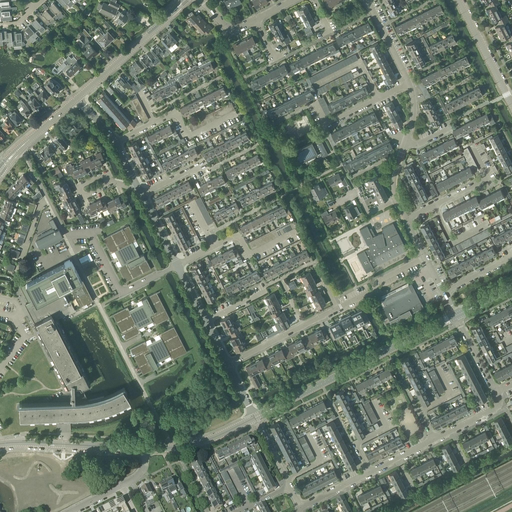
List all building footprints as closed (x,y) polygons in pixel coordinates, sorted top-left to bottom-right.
[(103,3),(99,12),(113,18),(114,17),(116,19),(115,20),(121,25),(128,18),(121,12),(120,13),(117,10),(117,9),(120,4),(116,3),(116,0),(115,0),(110,0),(108,5),(103,3)] [(239,0),(225,0),(222,2),(224,6),(226,5),(228,9),(241,2),(239,0)] [(248,0),(252,7),(255,6),(256,8),(262,6),(258,0),(248,0)] [(0,11),(1,11),(9,11),(11,10),(10,7),(9,7),(9,1),(0,1),(0,11)] [(388,11),(396,7),(393,1),(385,5),(388,11)] [(496,5),(499,3),(498,1),(489,5),(490,8),(486,10),(489,16),(499,11),(496,5)] [(62,12),(54,3),(53,4),(52,4),(51,5),(49,7),(50,7),(49,8),(47,7),(45,9),(46,10),(53,18),(56,15),(57,16),(62,12)] [(439,4),(433,7),(438,15),(438,16),(441,14),(442,15),(444,14),(439,4)] [(396,7),(388,11),(391,16),(399,12),(401,11),(398,5),(396,7)] [(305,6),(305,7),(304,6),(301,7),(302,8),(298,10),(297,11),(298,14),(297,15),(299,17),(301,16),(308,12),(305,6)] [(433,7),(428,10),(432,18),(438,15),(433,7)] [(54,19),(53,18),(46,10),(42,13),(42,14),(41,15),(40,14),(38,16),(46,24),(49,22),(50,23),(54,19)] [(428,10),(422,12),(427,21),(432,18),(428,10)] [(0,11),(0,19),(0,21),(2,21),(12,20),(11,17),(10,17),(9,11),(1,11),(0,11)] [(506,16),(502,17),(499,11),(489,16),(492,23),(497,20),(498,23),(507,18),(506,16)] [(304,21),(311,18),(308,12),(301,16),(304,21)] [(422,12),(417,15),(421,23),(427,21),(422,12)] [(198,15),(196,17),(193,14),(185,21),(188,24),(191,21),(196,27),(203,21),(198,15)] [(417,15),(411,18),(416,26),(415,26),(416,28),(421,25),(421,24),(421,23),(417,15)] [(311,18),(304,21),(307,27),(303,29),(307,37),(313,34),(308,26),(314,23),(311,18)] [(411,18),(406,21),(410,29),(415,26),(416,26),(411,18)] [(499,26),(495,28),(498,34),(508,29),(505,23),(508,21),(507,18),(498,23),(499,26)] [(34,32),(38,29),(41,33),(45,29),(36,19),(31,24),(30,23),(28,25),(28,26),(28,25),(34,32)] [(281,23),(280,23),(278,20),(276,21),(268,25),(271,31),(279,27),(283,25),(281,23)] [(208,24),(208,25),(203,21),(196,27),(201,33),(204,31),(206,33),(212,28),(208,24)] [(406,21),(400,24),(404,32),(410,29),(406,21)] [(367,22),(362,25),(366,32),(371,30),(367,22)] [(400,24),(395,27),(399,35),(404,32),(400,24)] [(38,36),(34,32),(28,25),(28,26),(23,30),(23,29),(21,31),(21,32),(21,38),(26,37),(27,39),(29,36),(30,38),(31,41),(32,43),(35,40),(35,39),(35,38),(38,36)] [(362,25),(356,27),(360,35),(361,35),(366,32),(362,25)] [(274,37),(282,33),(279,27),(271,31),(274,37)] [(356,27),(351,30),(355,38),(357,41),(362,38),(361,35),(360,35),(356,27)] [(93,38),(89,34),(84,29),(81,31),(82,31),(90,41),(93,38)] [(99,34),(94,39),(99,44),(102,47),(103,45),(104,46),(105,46),(106,46),(107,45),(107,44),(109,42),(103,35),(102,34),(97,29),(95,30),(99,34)] [(511,34),(511,35),(508,29),(498,34),(501,40),(507,37),(509,40),(511,38),(511,34)] [(351,30),(346,33),(350,41),(350,40),(352,43),(357,41),(355,38),(351,30)] [(12,46),(11,32),(4,32),(4,31),(1,31),(2,42),(7,41),(7,46),(12,46)] [(88,43),(90,41),(82,31),(78,34),(80,37),(77,39),(84,46),(88,43)] [(105,34),(103,35),(109,42),(111,40),(112,40),(113,39),(113,38),(114,38),(112,37),(114,35),(112,33),(110,34),(108,31),(105,34)] [(286,45),(291,42),(286,31),(282,33),(274,37),(277,43),(283,40),(286,45)] [(454,40),(457,38),(453,31),(450,32),(451,34),(446,37),(450,45),(455,42),(454,40)] [(21,38),(21,32),(14,33),(14,32),(11,32),(12,46),(12,47),(23,46),(25,45),(25,44),(22,41),(21,41),(21,38)] [(346,33),(340,36),(344,43),(350,41),(346,33)] [(171,36),(169,37),(167,35),(164,38),(163,38),(161,39),(161,40),(167,47),(168,49),(177,42),(171,36)] [(246,49),(255,44),(251,36),(242,41),(246,49)] [(337,41),(335,42),(337,47),(339,46),(344,43),(340,36),(335,38),(337,41)] [(445,48),(450,45),(446,37),(441,40),(445,48)] [(415,44),(416,43),(415,40),(413,41),(405,45),(408,51),(416,47),(415,44)] [(439,51),(445,48),(441,40),(435,43),(439,51)] [(252,59),(246,49),(242,41),(232,45),(237,54),(242,51),(244,55),(244,56),(245,56),(248,61),(252,59)] [(332,42),(326,45),(330,53),(332,55),(339,51),(337,47),(335,42),(332,44),(332,42)] [(87,49),(84,52),(86,55),(86,56),(86,57),(87,57),(88,57),(89,58),(92,55),(93,56),(93,55),(94,56),(97,53),(89,45),(88,43),(84,46),(87,49)] [(372,52),(380,48),(377,43),(370,47),(372,52)] [(433,54),(439,51),(435,43),(429,46),(433,54)] [(168,49),(167,47),(162,51),(157,45),(154,47),(152,47),(150,49),(150,50),(156,57),(159,54),(161,56),(163,54),(165,56),(168,53),(170,51),(168,49)] [(326,45),(321,48),(325,55),(326,58),(332,55),(330,53),(326,45)] [(411,57),(419,52),(416,47),(408,51),(411,57)] [(321,48),(315,50),(319,58),(325,55),(321,48)] [(375,57),(383,53),(380,48),(372,52),(375,57)] [(315,50),(310,53),(314,61),(319,58),(315,50)] [(414,62),(422,58),(419,52),(411,57),(414,62)] [(310,53),(305,56),(309,64),(314,61),(310,53)] [(378,63),(385,59),(383,53),(375,57),(378,63)] [(153,58),(151,60),(146,54),(143,57),(141,57),(140,58),(140,60),(145,66),(149,63),(150,65),(152,63),(154,66),(158,63),(153,58)] [(65,60),(76,72),(79,69),(79,68),(81,66),(82,64),(80,62),(78,63),(77,61),(77,60),(73,56),(71,59),(69,56),(65,60)] [(305,56),(300,59),(303,66),(309,64),(305,56)] [(463,67),(469,64),(465,56),(459,59),(463,67)] [(296,60),(294,61),(298,69),(299,71),(300,71),(305,69),(303,66),(300,59),(299,58),(296,60)] [(417,68),(425,63),(422,58),(414,62),(417,68)] [(214,69),(210,62),(212,61),(211,59),(207,59),(203,61),(208,72),(214,69)] [(380,68),(388,64),(385,59),(378,63),(380,68)] [(458,70),(463,67),(459,59),(454,62),(458,70)] [(73,75),(76,72),(65,60),(63,62),(66,65),(62,69),(65,72),(66,71),(68,73),(66,74),(68,77),(70,75),(70,76),(72,74),(73,75)] [(203,75),(208,72),(203,61),(201,63),(201,64),(198,65),(203,75)] [(290,67),(288,68),(291,74),(292,75),(299,71),(298,69),(294,61),(289,64),(290,67)] [(135,75),(142,69),(140,67),(135,62),(129,68),(132,71),(129,73),(133,77),(134,76),(136,79),(134,80),(138,84),(136,86),(139,91),(145,86),(142,84),(143,83),(137,77),(137,78),(135,75)] [(452,73),(458,70),(454,62),(448,64),(452,73)] [(283,64),(278,67),(282,75),(287,72),(289,75),(291,74),(288,68),(288,67),(285,68),(283,64)] [(383,73),(391,69),(388,64),(380,68),(383,73)] [(447,75),(452,73),(448,64),(443,67),(447,75)] [(203,75),(198,65),(196,66),(196,65),(192,67),(198,78),(203,75)] [(193,80),(198,78),(192,67),(187,69),(193,80)] [(278,67),(273,70),(277,77),(278,80),(283,77),(282,75),(278,67)] [(441,78),(447,75),(443,67),(437,70),(441,78)] [(187,83),(193,80),(187,69),(182,72),(187,83)] [(386,79),(394,75),(391,69),(383,73),(386,79)] [(273,70),(267,72),(271,80),(277,77),(273,70)] [(436,81),(441,78),(437,70),(432,73),(436,81)] [(182,86),(187,83),(182,72),(174,76),(178,84),(181,83),(182,86)] [(267,72),(262,75),(266,83),(271,80),(267,72)] [(430,84),(436,81),(432,73),(426,76),(430,84)] [(262,75),(257,78),(261,86),(266,83),(262,75)] [(389,84),(396,80),(394,75),(386,79),(389,84)] [(120,76),(115,81),(121,89),(123,91),(126,89),(130,85),(126,81),(125,82),(120,76)] [(425,86),(430,84),(426,76),(420,79),(421,79),(422,81),(424,84),(425,86)] [(175,84),(177,83),(175,78),(171,79),(170,79),(169,79),(169,80),(168,81),(167,81),(173,92),(178,90),(175,84)] [(253,83),(250,85),(253,90),(261,86),(257,78),(251,81),(253,83)] [(52,81),(50,81),(50,80),(44,85),(48,89),(47,89),(52,94),(54,92),(56,94),(59,91),(57,89),(59,87),(57,84),(55,86),(53,84),(53,82),(52,81)] [(167,95),(173,92),(167,81),(165,83),(165,84),(163,86),(167,95)] [(368,94),(365,89),(368,87),(366,83),(361,86),(361,85),(358,87),(359,89),(363,97),(368,94)] [(139,91),(136,86),(134,84),(130,87),(136,94),(139,91)] [(315,91),(314,90),(312,85),(310,86),(309,88),(309,89),(306,90),(304,91),(304,92),(308,99),(313,97),(312,93),(315,91)] [(359,89),(358,87),(357,85),(354,86),(356,89),(357,90),(354,91),(358,99),(363,97),(359,89)] [(46,93),(42,88),(41,86),(37,90),(36,89),(34,91),(36,93),(37,95),(40,99),(41,98),(43,100),(44,99),(45,99),(46,99),(48,98),(48,96),(46,94),(46,93)] [(114,92),(109,86),(106,89),(111,95),(114,92)] [(162,98),(167,95),(163,86),(157,88),(162,98)] [(219,89),(217,90),(221,97),(223,100),(225,99),(224,96),(227,95),(223,87),(222,87),(221,86),(219,87),(219,88),(219,89)] [(472,90),(477,98),(482,96),(478,87),(472,90)] [(156,101),(162,98),(157,88),(151,91),(156,101)] [(217,90),(212,93),(216,100),(221,97),(217,90)] [(471,101),(477,98),(472,90),(467,93),(471,101)] [(352,102),(358,99),(354,91),(348,94),(352,102)] [(303,102),(308,99),(304,92),(299,94),(303,102)] [(129,122),(104,93),(97,99),(122,129),(128,124),(129,125),(127,127),(129,129),(136,123),(132,119),(129,122)] [(212,93),(206,95),(210,103),(211,104),(213,103),(213,102),(216,100),(212,93)] [(465,104),(471,101),(467,93),(461,96),(465,104)] [(297,105),(303,102),(299,94),(293,97),(297,105)] [(347,105),(352,102),(348,94),(343,97),(347,105)] [(203,97),(201,98),(205,105),(210,103),(206,95),(205,95),(203,96),(203,97)] [(347,105),(343,97),(342,95),(338,97),(337,96),(336,96),(341,107),(342,109),(346,107),(345,105),(347,105)] [(332,100),(331,100),(332,102),(336,110),(339,109),(341,107),(336,96),(333,98),(332,100)] [(460,107),(465,104),(461,96),(456,99),(460,107)] [(292,108),(297,105),(293,97),(288,100),(292,108)] [(30,98),(27,100),(29,102),(28,103),(34,110),(36,110),(37,108),(38,107),(37,107),(40,105),(34,98),(32,100),(30,98)] [(201,98),(196,101),(200,108),(205,105),(201,98)] [(450,101),(449,100),(448,99),(447,100),(446,101),(444,102),(445,104),(449,112),(455,109),(450,101)] [(455,109),(460,107),(456,99),(450,101),(455,109)] [(288,100),(283,103),(287,110),(292,108),(288,100)] [(429,100),(421,104),(424,110),(432,106),(429,100)] [(20,103),(22,106),(23,108),(20,111),(23,115),(23,114),(26,117),(27,117),(29,116),(29,114),(28,114),(30,113),(28,110),(29,109),(26,106),(22,101),(20,103)] [(196,101),(191,103),(194,111),(200,108),(196,101)] [(331,113),(336,110),(332,102),(327,105),(328,107),(329,110),(331,113)] [(387,111),(394,108),(392,102),(384,106),(387,111)] [(191,103),(185,106),(189,114),(194,111),(191,103)] [(283,103),(277,105),(282,114),(285,113),(286,112),(285,111),(287,110),(283,103)] [(277,105),(272,108),(276,116),(278,115),(278,116),(279,116),(282,114),(277,105)] [(185,106),(180,109),(183,116),(189,114),(185,106)] [(432,106),(424,110),(427,115),(435,111),(435,110),(434,108),(432,106)] [(264,109),(263,110),(266,117),(269,115),(271,119),(276,116),(272,108),(267,111),(267,110),(264,109)] [(390,117),(397,113),(394,108),(387,111),(390,117)] [(10,111),(8,113),(9,115),(9,116),(11,118),(10,118),(16,125),(18,125),(19,124),(20,122),(19,121),(22,120),(15,112),(14,111),(12,113),(10,111)] [(435,111),(427,115),(430,121),(438,116),(435,111)] [(368,115),(372,122),(373,125),(379,122),(374,112),(368,115)] [(393,122),(400,118),(397,113),(390,117),(393,122)] [(486,113),(480,116),(484,124),(489,121),(490,122),(491,122),(492,124),(495,122),(491,114),(488,116),(486,113)] [(367,125),(372,122),(368,115),(363,117),(367,125)] [(438,116),(430,121),(433,126),(441,122),(438,116)] [(480,116),(475,119),(479,127),(484,124),(480,116)] [(361,128),(367,125),(363,117),(357,120),(361,128)] [(395,128),(403,124),(400,118),(393,122),(395,128)] [(78,123),(79,122),(78,119),(75,122),(74,122),(71,125),(77,132),(82,127),(78,123)] [(475,119),(469,122),(473,129),(479,127),(475,119)] [(9,122),(7,120),(1,125),(5,130),(6,130),(8,133),(9,133),(11,131),(11,130),(11,129),(13,128),(11,126),(12,125),(9,122)] [(356,130),(361,128),(357,120),(352,123),(356,130)] [(352,123),(351,122),(349,123),(349,125),(347,126),(351,133),(350,133),(352,136),(357,133),(356,130),(352,123)] [(469,122),(464,124),(468,132),(473,129),(469,122)] [(464,124),(458,127),(462,135),(464,137),(469,135),(468,132),(464,124)] [(72,136),(77,132),(71,125),(68,127),(68,129),(65,131),(67,133),(69,131),(72,136)] [(166,127),(164,128),(168,136),(173,133),(174,135),(177,134),(173,126),(173,127),(170,128),(169,125),(169,126),(168,125),(166,126),(166,127)] [(345,136),(350,133),(351,133),(347,126),(342,128),(345,136)] [(458,127),(453,130),(456,137),(457,138),(462,135),(458,127)] [(164,128),(159,131),(162,138),(168,136),(164,128)] [(340,139),(345,136),(342,128),(336,131),(340,139)] [(159,131),(153,134),(157,141),(162,138),(159,131)] [(335,141),(340,139),(336,131),(331,134),(332,137),(329,138),(333,147),(334,147),(333,146),(336,144),(335,141)] [(240,135),(244,142),(250,139),(246,132),(240,135)] [(148,136),(151,144),(157,141),(153,134),(148,136)] [(63,149),(68,145),(61,137),(62,137),(60,135),(59,136),(58,136),(55,138),(55,139),(54,140),(56,142),(57,141),(63,149)] [(239,145),(244,142),(240,135),(235,137),(239,145)] [(492,135),(487,138),(488,140),(490,139),(493,144),(500,140),(497,135),(493,137),(492,135)] [(233,148),(239,145),(235,137),(229,140),(233,148)] [(449,139),(448,140),(451,148),(457,145),(453,137),(453,138),(453,137),(452,137),(450,138),(449,139)] [(74,145),(72,143),(69,139),(66,141),(71,148),(74,145)] [(224,143),(223,140),(218,143),(219,146),(223,153),(228,150),(224,143)] [(228,150),(233,148),(229,140),(224,143),(228,150)] [(318,160),(328,155),(320,140),(312,144),(312,143),(292,153),(298,164),(304,161),(306,165),(317,159),(318,160)] [(388,140),(382,143),(383,144),(387,151),(392,149),(391,145),(389,141),(388,140)] [(448,140),(442,143),(446,150),(451,148),(448,140)] [(500,140),(493,144),(496,150),(503,146),(500,140)] [(130,151),(139,147),(136,142),(128,146),(130,151)] [(387,151),(383,144),(382,143),(377,145),(378,147),(381,154),(387,151)] [(442,143),(436,146),(440,153),(446,150),(442,143)] [(43,149),(50,156),(54,152),(50,147),(52,146),(50,144),(48,145),(47,146),(46,146),(43,149)] [(198,155),(195,151),(198,150),(195,145),(187,149),(188,151),(189,150),(192,158),(198,155)] [(381,154),(378,147),(377,145),(371,148),(372,149),(376,157),(381,154)] [(214,148),(212,146),(207,149),(212,158),(217,156),(214,148)] [(223,153),(219,146),(214,148),(217,156),(218,156),(219,157),(221,156),(221,155),(221,154),(223,153)] [(436,146),(431,149),(434,156),(435,156),(436,159),(439,158),(437,155),(440,153),(436,146)] [(503,146),(496,150),(498,155),(506,152),(507,151),(505,147),(504,148),(503,146)] [(139,147),(131,151),(132,154),(131,154),(132,157),(133,156),(133,157),(141,153),(139,147)] [(207,149),(207,148),(199,152),(202,157),(204,156),(206,161),(212,158),(207,149)] [(376,157),(372,149),(371,148),(366,151),(371,160),(372,160),(374,159),(375,158),(374,158),(376,157)] [(51,158),(50,156),(43,149),(40,152),(39,153),(37,155),(39,157),(41,155),(44,160),(40,163),(44,167),(46,165),(45,163),(47,162),(48,162),(51,160),(51,159),(50,158),(51,158)] [(425,152),(429,159),(434,156),(431,149),(425,152)] [(187,161),(192,158),(189,150),(188,151),(183,153),(187,161)] [(366,151),(361,153),(362,155),(366,162),(371,160),(366,151)] [(422,153),(420,154),(422,160),(423,162),(429,159),(425,152),(425,151),(424,151),(422,152),(421,153),(422,153)] [(141,153),(133,157),(136,163),(144,159),(146,157),(144,152),(141,153)] [(506,152),(498,155),(501,161),(508,157),(506,152)] [(94,159),(98,168),(103,165),(103,164),(105,162),(101,153),(96,155),(97,158),(94,159)] [(182,164),(187,161),(183,153),(178,156),(182,164)] [(361,153),(356,156),(356,157),(357,158),(360,165),(366,162),(362,155),(361,153)] [(178,156),(177,154),(171,156),(173,159),(172,159),(176,166),(182,164),(178,156)] [(261,157),(259,158),(257,155),(252,158),(256,165),(263,161),(261,157)] [(176,166),(172,159),(173,159),(171,156),(166,159),(167,161),(171,169),(176,166)] [(508,157),(501,161),(504,166),(511,163),(508,157)] [(90,158),(85,160),(89,170),(92,169),(93,170),(98,168),(94,159),(93,158),(90,159),(90,158)] [(250,168),(256,165),(252,158),(247,161),(250,168)] [(357,158),(351,161),(355,168),(360,165),(357,158)] [(144,159),(136,163),(139,168),(147,164),(144,159)] [(87,171),(89,170),(85,160),(80,163),(80,164),(78,165),(82,175),(88,172),(87,171)] [(166,172),(171,169),(167,161),(162,164),(166,172)] [(245,171),(250,168),(247,161),(241,163),(245,171)] [(345,161),(342,163),(345,169),(348,168),(349,170),(355,168),(351,161),(346,164),(346,163),(345,161)] [(407,167),(403,168),(406,174),(414,170),(411,165),(413,163),(412,161),(406,165),(407,167)] [(66,166),(65,168),(68,175),(72,174),(73,178),(74,178),(74,177),(76,178),(77,178),(82,175),(78,165),(77,166),(77,165),(74,166),(74,165),(73,165),(71,166),(70,163),(66,166)] [(240,173),(245,171),(241,163),(236,166),(240,173)] [(147,164),(139,168),(142,174),(150,170),(147,164)] [(60,172),(58,166),(56,167),(51,170),(54,175),(60,172)] [(234,176),(235,176),(240,173),(236,166),(231,169),(234,176)] [(472,170),(470,167),(464,170),(468,177),(474,174),(473,173),(472,170)] [(235,178),(235,176),(234,176),(231,169),(225,172),(230,181),(235,178)] [(414,170),(406,174),(409,180),(417,176),(419,175),(416,169),(414,170)] [(150,170),(142,174),(145,179),(150,177),(151,178),(158,175),(156,171),(151,173),(150,170)] [(462,180),(468,177),(464,170),(459,172),(462,180)] [(457,183),(462,180),(459,172),(453,175),(457,183)] [(343,176),(340,177),(338,173),(328,179),(331,186),(333,185),(334,186),(335,185),(335,184),(342,181),(344,186),(348,184),(343,176)] [(25,186),(26,186),(29,182),(31,185),(34,182),(28,177),(27,178),(23,175),(19,179),(25,186)] [(451,186),(457,183),(453,175),(447,178),(451,186)] [(220,186),(225,183),(221,176),(216,178),(220,186)] [(412,185),(420,181),(417,176),(409,180),(412,185)] [(368,185),(365,186),(366,189),(380,182),(377,177),(367,182),(368,185)] [(214,188),(220,186),(216,178),(211,181),(214,188)] [(446,189),(451,186),(447,178),(442,181),(446,189)] [(15,183),(21,190),(24,192),(28,188),(26,186),(25,186),(19,179),(17,181),(16,181),(15,182),(15,183)] [(274,188),(276,186),(273,180),(269,182),(270,184),(266,186),(270,193),(275,190),(274,188)] [(54,186),(53,186),(54,188),(55,188),(56,188),(57,190),(60,189),(61,192),(69,188),(67,183),(65,183),(64,181),(54,185),(54,186)] [(214,188),(211,181),(205,184),(209,191),(210,192),(215,190),(214,188)] [(415,191),(422,187),(420,181),(412,185),(415,191)] [(440,191),(446,189),(442,181),(436,184),(440,191)] [(186,193),(192,190),(188,182),(182,184),(186,193)] [(380,182),(366,189),(368,191),(373,189),(374,192),(382,188),(380,182)] [(19,192),(21,190),(15,183),(14,184),(13,184),(12,185),(12,186),(10,188),(17,194),(18,195),(20,192),(19,192)] [(181,195),(186,193),(182,184),(177,187),(181,195)] [(203,194),(209,191),(205,184),(200,187),(200,188),(197,190),(201,197),(204,195),(203,194)] [(320,184),(319,184),(318,184),(313,186),(313,187),(311,188),(316,199),(320,196),(321,197),(328,193),(325,187),(322,189),(320,184)] [(264,196),(270,193),(266,186),(261,188),(264,196)] [(175,198),(181,195),(177,187),(171,190),(175,198)] [(418,196),(425,192),(422,187),(415,191),(418,196)] [(14,196),(17,194),(10,188),(6,192),(9,195),(8,199),(16,202),(17,199),(14,196)] [(63,195),(60,196),(62,201),(72,197),(71,194),(72,193),(69,188),(61,192),(63,195)] [(259,198),(264,196),(261,188),(255,191),(259,198)] [(376,194),(374,195),(375,197),(375,198),(377,197),(385,193),(382,188),(374,192),(376,194)] [(259,198),(255,191),(254,189),(249,192),(250,194),(254,201),(259,198)] [(500,189),(495,192),(499,200),(504,197),(500,189)] [(170,201),(175,198),(171,190),(166,193),(170,201)] [(40,200),(43,197),(39,191),(35,195),(40,200)] [(421,202),(428,198),(425,192),(418,196),(421,202)] [(495,192),(489,195),(493,202),(499,200),(495,192)] [(164,204),(170,201),(166,193),(160,196),(164,204)] [(372,199),(372,200),(373,202),(376,200),(378,203),(388,198),(385,193),(377,197),(375,198),(374,198),(372,199)] [(248,204),(254,201),(250,194),(245,197),(248,204)] [(489,195),(484,198),(488,205),(493,202),(489,195)] [(118,197),(113,199),(117,207),(120,206),(122,209),(126,206),(122,197),(121,196),(119,197),(118,197)] [(156,202),(153,203),(157,210),(159,209),(162,207),(161,206),(164,204),(160,196),(154,199),(156,202)] [(478,201),(478,200),(476,196),(471,199),(474,206),(480,204),(478,201)] [(72,197),(62,201),(65,206),(66,209),(69,208),(77,204),(74,198),(73,199),(72,197)] [(243,207),(248,204),(245,197),(243,197),(242,197),(239,198),(239,199),(243,207)] [(368,198),(364,200),(367,206),(370,204),(368,201),(372,200),(372,199),(371,198),(371,197),(368,198)] [(8,199),(6,198),(5,201),(4,201),(4,202),(4,203),(4,204),(13,207),(14,205),(15,206),(16,202),(8,199)] [(482,208),(488,205),(484,198),(478,200),(478,201),(480,204),(482,208)] [(100,200),(95,202),(99,210),(102,208),(103,211),(108,209),(106,204),(104,199),(101,201),(100,200)] [(106,204),(108,209),(110,214),(115,212),(114,209),(117,207),(113,199),(108,202),(109,203),(106,204)] [(469,209),(474,206),(471,199),(465,202),(469,209)] [(29,206),(30,203),(28,202),(27,206),(29,207),(28,209),(34,211),(36,208),(29,206)] [(88,207),(87,207),(92,217),(97,214),(96,211),(99,210),(95,202),(89,205),(88,207)] [(469,209),(465,202),(459,205),(463,212),(469,209)] [(235,203),(230,206),(234,213),(239,210),(235,203)] [(3,208),(2,210),(12,213),(14,214),(16,208),(13,207),(4,204),(3,206),(2,207),(3,208)] [(69,208),(66,209),(68,212),(67,212),(70,217),(80,213),(78,210),(79,209),(77,204),(69,208)] [(354,209),(353,208),(351,205),(344,209),(347,214),(347,215),(348,218),(349,218),(356,215),(360,213),(357,207),(354,209)] [(463,212),(459,205),(454,208),(458,215),(463,212)] [(225,209),(228,216),(234,213),(230,206),(225,209)] [(283,206),(277,209),(281,216),(282,218),(290,214),(287,207),(284,208),(283,206)] [(224,207),(219,210),(220,211),(219,212),(223,219),(226,217),(228,216),(225,209),(224,207)] [(452,218),(458,215),(454,208),(448,210),(452,218)] [(276,219),(281,216),(277,209),(272,211),(276,219)] [(10,219),(12,213),(2,210),(0,215),(2,216),(1,218),(10,222),(11,219),(10,219)] [(330,213),(328,214),(326,210),(321,213),(322,217),(323,217),(327,224),(334,221),(334,220),(338,217),(335,210),(330,213)] [(452,218),(448,210),(443,213),(446,221),(452,218)] [(270,221),(276,219),(272,211),(267,214),(270,221)] [(219,212),(214,214),(218,222),(223,219),(219,212)] [(172,213),(164,217),(167,223),(175,219),(174,218),(172,213)] [(265,224),(270,221),(267,214),(261,217),(265,224)] [(175,219),(167,223),(169,228),(177,224),(180,222),(177,217),(174,218),(175,219)] [(260,227),(265,224),(261,217),(256,219),(260,227)] [(9,225),(10,222),(1,218),(1,221),(0,220),(0,226),(3,228),(4,224),(9,225)] [(254,229),(260,227),(256,219),(251,222),(254,229)] [(62,237),(58,229),(53,220),(49,222),(53,229),(37,237),(38,239),(36,241),(40,248),(43,246),(45,249),(59,241),(58,239),(62,237)] [(249,232),(254,229),(251,222),(246,225),(249,232)] [(423,233),(431,229),(427,222),(422,224),(423,226),(421,228),(423,233)] [(358,254),(356,254),(358,256),(365,270),(365,271),(366,273),(373,269),(372,267),(377,264),(377,265),(377,264),(406,250),(397,233),(392,223),(381,229),(383,233),(379,234),(378,234),(377,234),(376,235),(375,235),(374,235),(371,228),(368,229),(367,226),(363,228),(359,230),(360,231),(367,245),(368,245),(369,249),(364,251),(358,254)] [(172,233),(180,229),(177,224),(169,228),(172,233)] [(244,234),(249,232),(246,225),(240,228),(241,230),(240,231),(243,237),(245,236),(244,234)] [(118,268),(125,283),(151,270),(143,255),(139,257),(132,243),(136,241),(128,226),(103,239),(110,254),(114,252),(121,266),(118,268)] [(175,239),(183,235),(180,229),(172,233),(175,239)] [(426,239),(434,235),(431,229),(423,233),(426,239)] [(504,231),(499,233),(499,235),(500,235),(503,242),(509,239),(505,232),(504,231)] [(178,245),(186,241),(183,235),(175,239),(178,245)] [(429,244),(437,240),(434,235),(426,239),(429,244)] [(493,236),(491,237),(494,243),(496,242),(498,245),(503,242),(500,235),(499,235),(494,238),(493,236)] [(432,250),(439,246),(437,240),(429,244),(432,250)] [(186,241),(178,245),(180,250),(183,249),(184,251),(189,248),(189,246),(186,241)] [(435,255),(442,251),(439,246),(432,250),(435,255)] [(487,250),(490,257),(496,254),(492,247),(487,250)] [(232,249),(226,252),(230,259),(230,260),(236,257),(239,256),(237,250),(233,252),(232,249)] [(485,260),(490,257),(487,250),(481,253),(485,260)] [(306,251),(300,254),(304,261),(310,259),(306,251)] [(438,261),(445,258),(442,251),(435,255),(438,261)] [(226,252),(221,255),(224,262),(230,259),(226,252)] [(293,252),(288,255),(290,259),(290,260),(293,267),(294,267),(296,266),(296,265),(299,264),(295,257),(296,257),(293,252)] [(479,263),(485,260),(481,253),(476,255),(479,263)] [(296,257),(295,257),(299,264),(304,261),(300,254),(296,257)] [(221,255),(216,257),(219,265),(224,262),(221,255)] [(477,264),(479,263),(476,255),(470,258),(474,266),(475,267),(478,265),(477,264)] [(216,257),(210,260),(214,267),(219,265),(216,257)] [(468,269),(474,266),(470,258),(465,261),(468,269)] [(27,287),(22,289),(24,294),(25,296),(27,299),(28,302),(26,303),(26,304),(30,311),(36,322),(34,323),(37,328),(54,319),(58,317),(73,310),(65,294),(72,291),(80,305),(80,306),(92,300),(82,280),(78,282),(77,279),(79,279),(78,277),(77,275),(79,274),(75,266),(72,261),(72,260),(71,260),(70,260),(69,260),(60,265),(56,267),(44,273),(26,282),(26,283),(25,283),(25,284),(27,287)] [(290,260),(284,262),(288,269),(293,267),(290,260)] [(193,268),(191,269),(194,275),(202,271),(199,266),(202,264),(200,261),(191,266),(193,268)] [(278,261),(273,264),(274,267),(274,268),(277,275),(283,272),(279,265),(280,265),(278,261)] [(463,272),(468,269),(465,261),(459,264),(463,272)] [(280,265),(279,265),(283,272),(288,269),(284,262),(280,265)] [(459,264),(458,262),(452,265),(453,267),(457,274),(463,272),(459,264)] [(263,270),(260,271),(263,277),(264,276),(267,280),(272,278),(268,270),(269,270),(268,267),(265,269),(265,268),(263,269),(263,270)] [(452,277),(457,274),(453,267),(448,270),(452,277)] [(269,270),(268,270),(272,278),(277,275),(274,268),(269,270)] [(248,273),(245,275),(250,283),(251,284),(252,283),(253,282),(255,281),(251,273),(250,270),(247,271),(248,273)] [(196,281),(205,277),(202,271),(194,275),(196,281)] [(251,273),(255,281),(260,278),(257,271),(251,273)] [(304,283),(313,279),(310,272),(301,277),(304,283)] [(238,280),(235,282),(239,289),(240,289),(242,288),(242,287),(244,286),(240,277),(239,275),(236,276),(238,280)] [(243,276),(240,277),(244,286),(245,286),(247,286),(247,285),(250,283),(245,275),(243,276)] [(199,286),(207,282),(205,277),(196,281),(199,286)] [(314,279),(313,279),(304,283),(302,284),(303,287),(305,285),(307,289),(305,290),(307,294),(315,289),(313,286),(316,285),(315,282),(314,279)] [(290,290),(297,287),(294,281),(287,284),(290,290)] [(202,292),(210,288),(207,282),(199,286),(202,292)] [(229,282),(223,285),(224,287),(228,294),(234,292),(230,284),(229,282)] [(239,289),(235,282),(230,284),(234,292),(239,289)] [(423,307),(421,304),(411,283),(381,299),(384,306),(382,306),(391,323),(423,307)] [(205,298),(213,293),(210,288),(202,292),(205,298)] [(319,291),(316,293),(315,289),(307,294),(308,297),(310,296),(313,302),(322,297),(319,291)] [(156,292),(141,300),(143,304),(138,307),(129,311),(127,307),(112,315),(126,340),(141,333),(139,329),(152,322),(154,326),(169,318),(156,292)] [(208,303),(216,299),(213,293),(205,298),(208,303)] [(269,305),(277,300),(274,293),(265,298),(269,305)] [(323,298),(322,297),(313,302),(317,308),(315,309),(316,311),(323,307),(322,305),(325,303),(324,301),(325,300),(323,298)] [(269,305),(267,305),(270,311),(269,312),(271,315),(279,311),(278,307),(280,306),(279,303),(280,303),(278,300),(277,300),(269,305)] [(505,319),(511,316),(507,308),(501,311),(505,319)] [(362,313),(361,310),(360,311),(360,310),(357,311),(357,312),(355,313),(362,326),(370,322),(364,312),(362,313)] [(283,312),(281,313),(279,311),(271,315),(272,318),(275,317),(278,323),(287,318),(283,312)] [(500,322),(505,319),(501,311),(496,314),(500,322)] [(228,317),(220,321),(224,327),(232,323),(234,322),(235,321),(231,314),(231,313),(227,315),(228,317)] [(356,329),(362,326),(355,313),(353,314),(350,315),(356,327),(356,329)] [(350,315),(350,314),(349,314),(346,315),(346,316),(344,317),(351,330),(356,327),(350,315)] [(494,325),(500,322),(496,314),(490,317),(494,325)] [(345,333),(346,333),(351,330),(344,317),(342,318),(341,318),(339,319),(339,320),(345,333)] [(490,327),(493,325),(489,317),(483,320),(485,323),(488,321),(490,327)] [(278,323),(274,325),(277,331),(281,329),(290,324),(288,321),(289,321),(288,319),(287,319),(287,318),(278,323)] [(59,326),(56,320),(54,321),(54,319),(37,328),(68,388),(71,386),(72,397),(70,397),(70,399),(72,398),(72,402),(77,402),(84,401),(88,400),(82,389),(89,385),(59,326)] [(346,334),(346,333),(345,333),(339,320),(336,322),(336,323),(334,324),(340,334),(339,334),(341,337),(346,334)] [(224,328),(223,328),(225,331),(225,330),(227,333),(229,332),(231,335),(239,331),(241,330),(239,327),(237,328),(234,322),(232,323),(224,327),(224,328)] [(335,337),(339,334),(340,334),(334,324),(332,325),(332,324),(329,326),(330,329),(327,330),(333,341),(336,339),(335,337)] [(475,334),(483,331),(480,325),(472,329),(475,334)] [(174,327),(159,334),(161,338),(147,345),(145,341),(130,349),(143,375),(158,367),(156,363),(170,356),(172,360),(187,352),(174,327)] [(325,331),(322,332),(320,329),(317,331),(317,330),(314,332),(315,332),(314,333),(318,341),(324,338),(326,341),(329,339),(325,331)] [(242,341),(239,335),(241,334),(239,331),(231,335),(233,338),(229,340),(230,343),(231,342),(233,346),(242,341)] [(478,340),(486,336),(483,331),(475,334),(478,340)] [(312,344),(318,341),(314,333),(308,336),(309,339),(305,341),(310,349),(314,347),(312,344)] [(453,336),(448,339),(452,346),(454,351),(457,350),(455,345),(457,344),(453,336)] [(481,345),(488,342),(486,336),(478,340),(481,345)] [(305,341),(302,342),(301,339),(298,341),(297,340),(295,342),(294,343),(299,351),(305,348),(306,351),(310,349),(305,341)] [(446,349),(452,346),(448,339),(442,341),(446,349)] [(236,352),(245,347),(242,341),(233,346),(236,352)] [(441,352),(446,349),(442,341),(437,344),(441,352)] [(484,351),(491,347),(488,342),(481,345),(484,351)] [(292,354),(299,351),(294,343),(288,346),(290,349),(286,351),(290,359),(294,357),(292,354)] [(435,355),(441,352),(437,344),(431,347),(435,355)] [(430,357),(435,355),(431,347),(426,350),(430,357)] [(487,356),(494,353),(491,347),(484,351),(487,356)] [(286,351),(282,352),(281,349),(278,351),(278,350),(275,352),(275,353),(279,361),(285,358),(286,361),(290,359),(286,351)] [(421,353),(419,354),(423,361),(424,360),(430,357),(426,350),(420,352),(421,353)] [(273,364),(279,361),(275,353),(268,356),(270,359),(266,360),(270,369),(274,367),(273,364)] [(494,353),(487,356),(490,362),(497,358),(494,353)] [(459,364),(467,360),(464,354),(457,358),(459,364)] [(408,357),(401,361),(403,367),(411,363),(408,357)] [(266,360),(263,362),(261,359),(258,361),(258,360),(255,361),(256,362),(255,363),(259,371),(264,369),(265,372),(270,369),(266,360)] [(462,369),(470,365),(467,360),(459,364),(462,369)] [(254,374),(259,371),(255,363),(249,366),(246,367),(250,376),(256,389),(260,387),(254,374)] [(411,363),(403,367),(406,372),(414,369),(411,363)] [(465,375),(473,371),(470,365),(462,369),(465,375)] [(504,378),(510,375),(506,367),(500,370),(504,378)] [(387,379),(393,377),(389,369),(383,371),(387,379)] [(414,369),(406,372),(409,378),(416,374),(414,369)] [(500,370),(495,373),(499,380),(504,378),(500,370)] [(382,382),(387,379),(383,371),(378,374),(382,382)] [(468,380),(476,376),(473,371),(465,375),(468,380)] [(376,385),(382,382),(378,374),(372,377),(376,385)] [(412,384),(419,380),(416,374),(409,378),(412,384)] [(471,386),(479,382),(476,376),(468,380),(471,386)] [(371,388),(376,385),(372,377),(367,380),(371,388)] [(365,390),(371,388),(367,380),(361,382),(365,390)] [(423,382),(421,383),(419,380),(412,384),(415,389),(424,385),(423,382)] [(360,393),(365,390),(361,382),(356,385),(360,393)] [(474,391),(482,387),(479,382),(471,386),(474,391)] [(424,385),(415,389),(418,395),(425,391),(426,390),(424,387),(425,387),(424,385)] [(476,397),(484,393),(482,387),(474,391),(476,397)] [(101,413),(109,411),(113,409),(116,408),(119,407),(123,405),(130,401),(123,389),(117,393),(111,396),(109,397),(105,398),(104,397),(97,399),(91,400),(88,400),(84,401),(77,402),(72,402),(69,402),(70,404),(63,404),(19,406),(20,419),(63,418),(78,417),(86,416),(93,415),(101,413)] [(338,400),(345,396),(342,390),(335,394),(338,400)] [(425,391),(418,395),(421,400),(428,397),(425,391)] [(479,402),(487,398),(484,393),(476,397),(479,402)] [(341,405),(348,402),(345,396),(338,400),(341,405)] [(428,397),(421,400),(423,406),(431,402),(428,397)] [(471,408),(467,401),(466,402),(464,398),(462,399),(464,403),(459,406),(463,414),(469,411),(468,409),(471,408)] [(322,412),(327,409),(323,402),(318,404),(322,412)] [(344,411),(351,407),(348,402),(341,405),(344,411)] [(316,415),(322,412),(318,404),(312,407),(316,415)] [(458,417),(463,414),(459,406),(454,409),(458,417)] [(311,418),(316,415),(312,407),(307,410),(311,418)] [(347,416),(354,413),(351,407),(344,411),(347,416)] [(452,419),(458,417),(454,409),(448,412),(452,419)] [(305,420),(311,418),(307,410),(301,412),(305,420)] [(300,423),(305,420),(301,412),(296,415),(300,423)] [(447,422),(452,419),(448,412),(443,414),(447,422)] [(350,422),(357,418),(354,413),(347,416),(350,422)] [(441,425),(447,422),(443,414),(437,417),(441,425)] [(294,426),(300,423),(296,415),(290,418),(292,420),(289,422),(293,428),(295,427),(294,426)] [(435,428),(441,425),(437,417),(431,420),(435,428)] [(497,427),(504,423),(501,417),(494,421),(497,427)] [(352,428),(359,424),(357,418),(350,422),(352,428)] [(329,431),(336,427),(334,421),(326,425),(329,431)] [(273,432),(281,428),(278,423),(270,427),(273,432)] [(500,432),(507,429),(504,423),(497,427),(500,432)] [(355,433),(362,430),(359,424),(352,428),(355,433)] [(332,436),(339,433),(336,427),(329,431),(332,436)] [(276,438),(284,434),(281,428),(273,432),(276,438)] [(503,438),(510,435),(507,429),(500,432),(503,438)] [(358,439),(365,435),(362,430),(355,433),(358,439)] [(483,442),(489,439),(485,432),(480,435),(483,442)] [(335,442),(342,438),(339,433),(332,436),(335,442)] [(279,443),(287,439),(284,434),(276,438),(279,443)] [(477,445),(483,442),(480,435),(474,438),(477,445)] [(506,444),(511,440),(511,438),(510,435),(503,438),(506,444)] [(399,436),(394,439),(398,447),(403,444),(399,436)] [(255,444),(254,441),(251,437),(248,439),(248,438),(242,441),(246,449),(255,444)] [(338,447),(345,444),(342,438),(335,442),(338,447)] [(472,448),(477,445),(474,438),(468,440),(472,448)] [(281,449),(289,445),(287,439),(279,443),(281,449)] [(394,439),(388,442),(392,450),(393,450),(398,447),(394,439)] [(466,450),(472,448),(468,440),(462,443),(466,450)] [(241,452),(246,449),(242,441),(237,444),(241,452)] [(388,442),(383,445),(387,453),(392,450),(388,442)] [(235,454),(241,452),(237,444),(232,446),(235,454)] [(340,453),(348,449),(345,444),(338,447),(340,453)] [(444,454),(451,450),(449,444),(441,448),(444,454)] [(284,455),(292,450),(289,445),(281,449),(284,455)] [(383,445),(377,448),(381,456),(387,453),(383,445)] [(230,457),(235,454),(232,446),(226,449),(230,457)] [(377,448),(372,451),(376,458),(381,456),(377,448)] [(224,460),(230,457),(226,449),(221,452),(224,460)] [(343,459),(351,455),(348,449),(340,453),(343,459)] [(287,460),(295,456),(292,450),(284,455),(287,460)] [(447,459),(454,456),(451,450),(444,454),(447,459)] [(372,451),(366,453),(370,461),(376,458),(372,451)] [(219,462),(224,460),(221,452),(215,454),(219,462)] [(254,465),(262,461),(259,455),(251,459),(254,465)] [(346,464),(353,461),(351,455),(343,459),(346,464)] [(290,466),(298,462),(295,456),(287,460),(290,466)] [(450,465),(457,461),(454,456),(447,459),(450,465)] [(431,469),(436,466),(433,458),(427,461),(431,469)] [(198,460),(191,463),(192,467),(193,470),(195,473),(203,469),(203,468),(200,463),(199,463),(198,460)] [(257,470),(265,466),(262,461),(254,465),(257,470)] [(349,470),(356,466),(353,461),(346,464),(349,470)] [(425,471),(431,469),(427,461),(421,464),(425,471)] [(457,461),(450,465),(453,470),(460,467),(457,461)] [(293,471),(301,467),(298,462),(290,466),(293,471)] [(419,474),(425,471),(421,464),(416,467),(419,474)] [(260,476),(268,472),(265,466),(257,470),(260,476)] [(414,477),(419,474),(416,467),(410,470),(414,477)] [(203,469),(195,473),(196,475),(198,478),(206,474),(205,474),(207,473),(204,468),(203,468),(203,469)] [(332,480),(338,478),(334,469),(328,472),(332,480)] [(392,480),(399,476),(396,471),(389,474),(392,480)] [(262,482),(270,478),(268,472),(260,476),(262,482)] [(327,483),(332,480),(328,472),(323,475),(327,483)] [(206,474),(198,478),(199,481),(200,483),(208,479),(208,478),(206,474)] [(321,486),(327,483),(323,475),(317,478),(321,486)] [(394,486),(402,482),(399,476),(392,480),(394,486)] [(265,487),(273,483),(270,478),(262,482),(265,487)] [(315,489),(321,486),(317,478),(311,481),(315,489)] [(170,479),(165,482),(171,494),(176,491),(174,487),(176,486),(174,483),(173,484),(170,479)] [(208,479),(200,483),(200,484),(201,485),(202,486),(203,489),(211,485),(208,479)] [(310,491),(315,489),(311,481),(306,483),(310,491)] [(160,488),(157,490),(159,495),(163,493),(166,491),(168,495),(167,496),(170,501),(173,499),(171,494),(165,482),(159,485),(160,488)] [(397,491),(405,488),(402,482),(394,486),(397,491)] [(268,493),(276,489),(273,483),(265,487),(268,493)] [(304,494),(310,491),(306,483),(300,486),(304,494)] [(211,485),(203,489),(204,492),(206,494),(214,490),(215,489),(213,484),(211,485)] [(378,495),(383,492),(380,485),(374,488),(378,495)] [(148,486),(141,490),(144,497),(150,495),(151,496),(154,495),(153,492),(151,493),(148,486)] [(372,498),(378,495),(374,488),(369,491),(372,498)] [(407,493),(405,488),(397,491),(400,497),(407,493)] [(214,490),(206,494),(206,495),(207,497),(208,500),(216,496),(214,490)] [(366,501),(372,498),(369,491),(363,494),(366,501)] [(361,504),(366,501),(363,494),(357,497),(361,504)] [(216,496),(208,500),(209,500),(210,502),(211,505),(221,500),(218,495),(216,496)] [(339,507),(346,503),(343,497),(336,501),(339,507)] [(121,499),(113,504),(116,510),(121,507),(123,511),(128,511),(124,504),(123,503),(122,501),(121,499)] [(221,500),(211,505),(211,506),(213,508),(214,511),(222,507),(221,504),(223,503),(222,501),(222,500),(221,500)] [(264,503),(257,507),(259,511),(261,511),(267,509),(264,503)] [(341,511),(342,511),(349,509),(346,503),(339,507),(341,511)]
